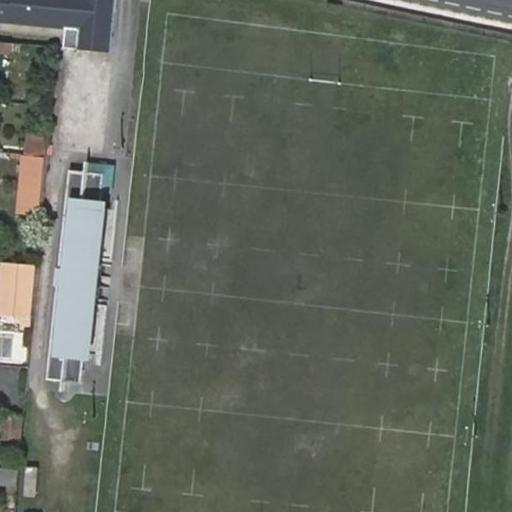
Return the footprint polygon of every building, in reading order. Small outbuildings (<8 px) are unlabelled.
[(13,22),(61,27),(64,0),(0,0),(0,16),(13,17),(13,22)] [(64,0),(61,27),(69,28),(74,28),(72,51),(110,55),(115,0),(64,0)] [(0,32),(61,37),(61,27),(13,22),(13,17),(0,16),(0,32)] [(0,51),(7,52),(8,42),(0,40),(0,51)] [(27,155),(49,157),(51,137),(29,135),(27,155)] [(46,186),(47,172),(49,157),(27,155),(26,171),(26,184),(46,186)] [(102,279),(103,267),(113,268),(119,212),(104,210),(106,175),(73,171),(49,381),(84,384),(87,355),(102,357),(108,303),(100,302),(101,291),(84,289),(86,277),(102,279)] [(33,314),(38,266),(7,263),(3,310),(33,314)] [(112,280),(86,277),(84,289),(101,291),(110,293),(112,280)]
